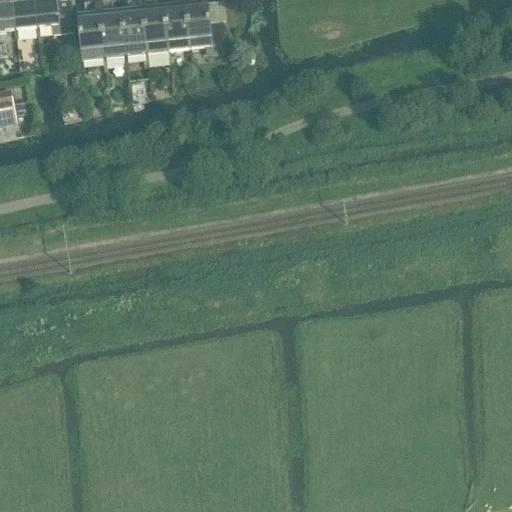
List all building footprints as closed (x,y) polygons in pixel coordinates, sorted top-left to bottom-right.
[(0,0),(0,36),(14,35),(10,0),(0,0)] [(10,0),(14,35),(35,33),(31,0),(10,0)] [(31,0),(35,33),(51,31),(52,38),(72,36),(68,1),(67,0),(31,0)] [(103,63),(96,0),(83,0),(84,7),(85,7),(87,19),(76,20),(81,66),(103,63)] [(109,0),(96,0),(103,63),(124,61),(119,15),(110,16),(109,4),(110,4),(109,0)] [(130,14),(119,15),(124,61),(145,59),(138,0),(126,0),(127,2),(128,2),(130,14)] [(138,0),(145,59),(167,57),(162,10),(154,11),(152,0),(138,0)] [(172,0),(173,9),(162,10),(167,57),(189,54),(183,0),(172,0)] [(183,0),(189,54),(210,52),(210,58),(225,57),(222,27),(210,29),(208,6),(196,7),(195,0),(183,0)] [(79,81),(71,81),(72,94),(81,93),(79,81)] [(15,123),(12,109),(10,97),(0,98),(0,131),(16,128),(15,123)] [(26,107),(12,109),(15,123),(28,121),(26,107)]
